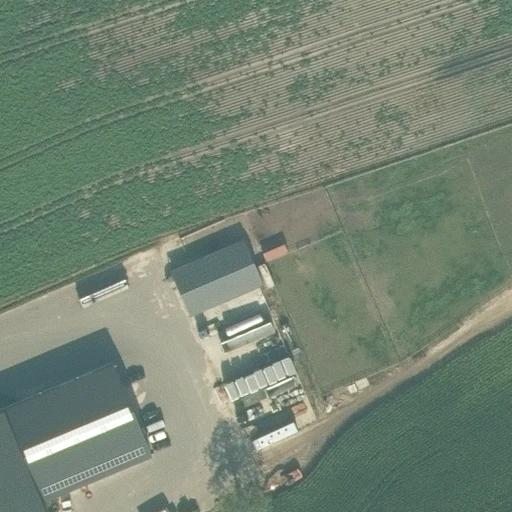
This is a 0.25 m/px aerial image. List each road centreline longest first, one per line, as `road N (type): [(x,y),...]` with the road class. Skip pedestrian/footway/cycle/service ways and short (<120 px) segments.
road 1 (track): [(181,511),(511,306)]
road 2 (track): [(0,332),(132,277),(208,445)]
